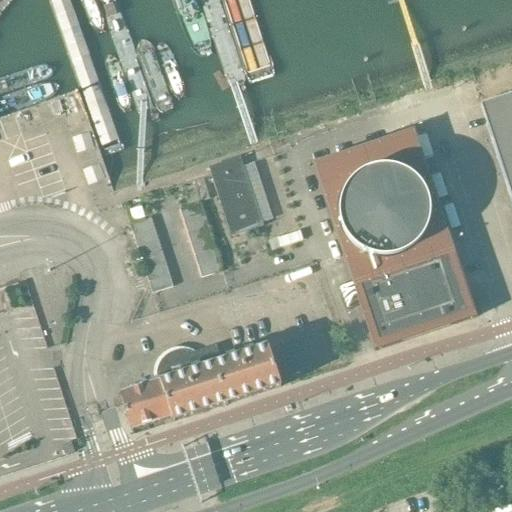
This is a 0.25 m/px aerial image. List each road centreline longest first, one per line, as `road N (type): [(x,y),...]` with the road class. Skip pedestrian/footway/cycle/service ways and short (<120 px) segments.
road 1 (secondary): [(511,351),(117,496)]
road 2 (secondary): [(215,511),(344,467),(511,386)]
